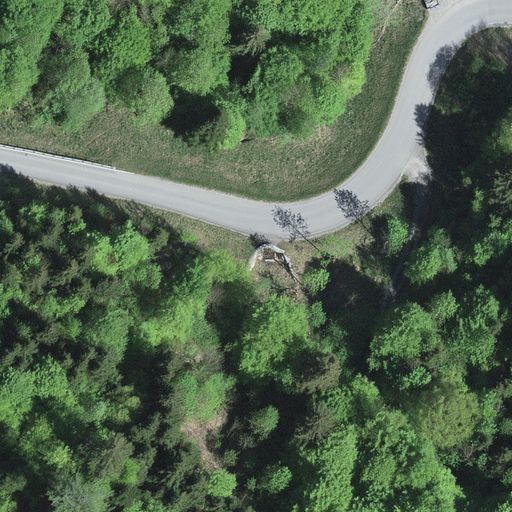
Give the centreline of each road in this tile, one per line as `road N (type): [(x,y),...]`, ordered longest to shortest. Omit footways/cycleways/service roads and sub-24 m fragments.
road 1 (unclassified): [(511,12),(454,20),(433,41),(396,146),(373,183),(315,215),(277,218),(0,159)]
road 2 (track): [(338,511),(334,503),(372,403),(382,303),(416,216),(416,167),(396,146)]
